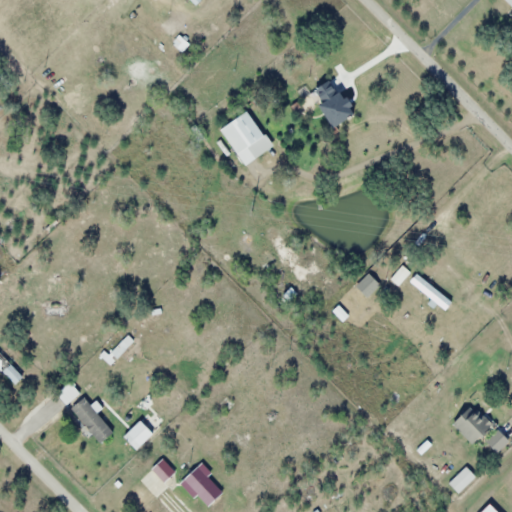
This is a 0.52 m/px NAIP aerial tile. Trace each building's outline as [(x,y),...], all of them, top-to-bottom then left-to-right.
[(511,0),(502,0),(511,9),(511,10),(509,13),(511,16),(511,0)] [(275,148),(252,111),(222,130),(246,166),(275,148)] [(357,286),(368,299),(383,286),(371,273),(357,286)] [(449,310),(455,302),(418,275),(412,283),(449,310)] [(0,367),(17,385),(25,377),(0,351),(0,367)] [(110,431),(78,396),(65,408),(97,443),(110,431)] [(489,425),(469,403),(448,423),(467,444),(489,425)] [(486,459),(503,442),(494,432),(476,448),(486,459)] [(148,469),(161,481),(171,470),(158,458),(148,469)] [(193,511),(165,484),(151,497),(165,511),(193,511)] [(330,501),(335,511),(345,507),(340,496),(330,501)]
